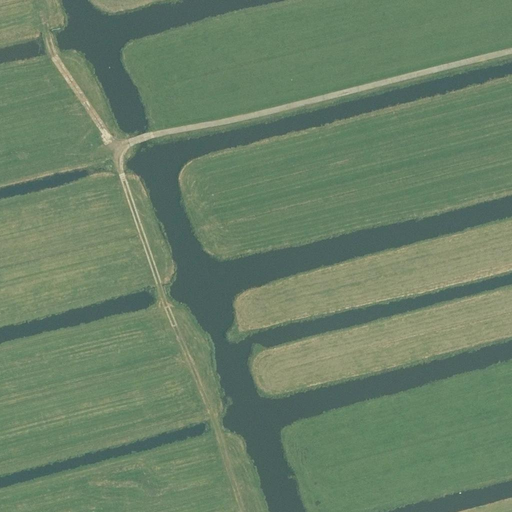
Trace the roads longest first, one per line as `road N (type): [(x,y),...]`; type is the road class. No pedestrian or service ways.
road 1 (track): [(244,511),(117,144)]
road 2 (track): [(511,50),(156,133)]
road 3 (track): [(46,27),(52,53),(117,144),(156,133)]
road 4 (track): [(0,171),(117,144)]
